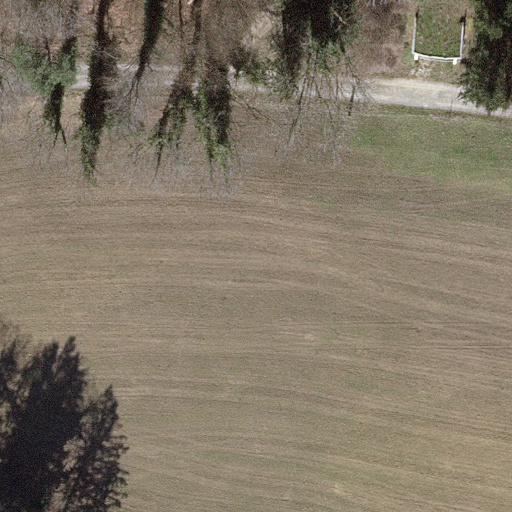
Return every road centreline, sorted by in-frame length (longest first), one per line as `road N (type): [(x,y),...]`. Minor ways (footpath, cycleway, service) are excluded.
road 1 (track): [(511,105),(226,76)]
road 2 (track): [(226,76),(0,79)]
